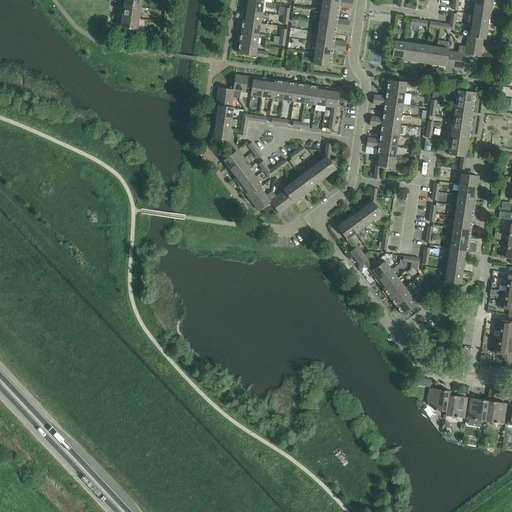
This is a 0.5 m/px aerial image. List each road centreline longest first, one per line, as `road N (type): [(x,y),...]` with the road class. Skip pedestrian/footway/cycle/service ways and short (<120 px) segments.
road 1 (residential): [(511,380),(427,371),(311,218)]
road 2 (trunk): [(127,511),(0,375)]
road 3 (trunk): [(0,387),(117,511)]
road 4 (residential): [(357,143),(366,85),(355,64),(362,5)]
road 5 (residential): [(405,252),(414,187),(351,182)]
